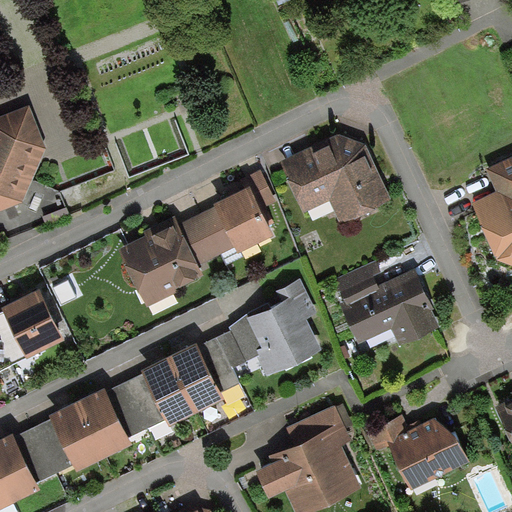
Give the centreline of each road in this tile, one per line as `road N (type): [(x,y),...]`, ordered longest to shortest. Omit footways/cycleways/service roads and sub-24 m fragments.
road 1 (unclassified): [(356,105),(326,105),(0,266)]
road 2 (unclassified): [(511,347),(470,333),(379,119),(356,105)]
road 3 (residential): [(237,301),(0,419)]
road 4 (residential): [(81,511),(185,461),(203,466),(235,511)]
road 5 (residential): [(356,105),(376,77),(511,15)]
